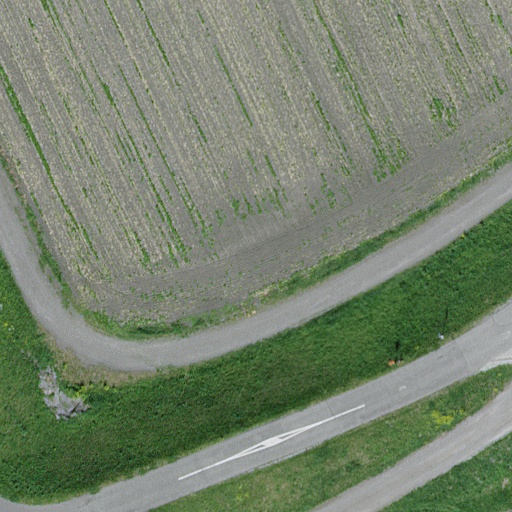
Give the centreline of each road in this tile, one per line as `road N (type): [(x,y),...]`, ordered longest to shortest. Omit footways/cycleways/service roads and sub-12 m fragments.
road 1 (track): [(0,196),(37,276),(165,348),(434,241),(511,183)]
road 2 (unclassified): [(257,445),(414,377),(511,319)]
road 3 (track): [(360,511),(511,420)]
